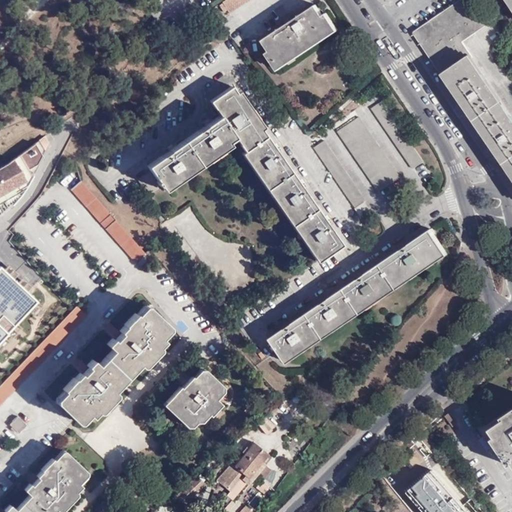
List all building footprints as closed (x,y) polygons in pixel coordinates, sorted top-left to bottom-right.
[(226,0),(223,2),(221,3),(226,11),(228,9),(230,11),(248,0),(226,0)] [(469,27),(474,34),(488,24),(470,0),(469,0),(421,34),(511,165),(511,117),(473,59),(475,57),(464,41),(460,34),(469,27)] [(292,19),(286,22),(263,38),(270,49),(279,63),(335,26),(326,12),(323,14),(316,3),(292,19)] [(283,17),(286,22),(292,19),(289,13),(283,17)] [(279,63),(270,49),(266,51),(277,68),(337,29),(335,26),(279,63)] [(464,41),(474,34),(469,27),(460,34),(464,41)] [(231,84),(210,99),(220,114),(148,164),(151,169),(138,178),(149,195),(234,136),(319,259),(341,243),(231,84)] [(412,168),(423,160),(382,100),(371,107),(412,168)] [(378,191),(401,176),(359,115),(337,130),(378,191)] [(0,215),(13,204),(22,192),(41,155),(49,142),(45,135),(34,144),(12,159),(0,166),(0,215)] [(360,216),(370,209),(364,200),(366,199),(325,138),(314,146),(355,207),(354,207),(360,216)] [(146,253),(82,180),(72,188),(136,262),(146,253)] [(432,228),(273,336),(288,359),(447,251),(432,228)] [(3,269),(0,272),(0,275),(9,284),(13,279),(3,269)] [(0,333),(12,321),(16,324),(24,316),(33,306),(22,297),(12,287),(9,284),(0,275),(0,333)] [(17,282),(12,287),(22,297),(27,292),(17,282)] [(0,387),(0,406),(90,312),(81,303),(0,387)] [(146,305),(137,312),(142,316),(149,309),(166,326),(158,334),(162,338),(171,328),(171,326),(148,305),(146,305)] [(33,306),(24,316),(28,320),(37,311),(33,306)] [(142,316),(137,312),(121,330),(122,331),(116,339),(114,338),(109,344),(113,348),(99,363),(95,358),(88,365),(90,366),(83,373),(82,372),(65,389),(68,393),(62,400),(80,417),(87,409),(91,412),(93,414),(99,409),(105,403),(103,401),(114,389),(112,386),(136,360),(139,363),(151,350),(153,352),(159,346),(164,340),(162,338),(158,334),(166,326),(149,309),(142,316)] [(12,321),(0,333),(0,340),(2,339),(12,328),(16,324),(12,321)] [(12,328),(2,339),(7,343),(17,332),(12,328)] [(161,346),(159,346),(153,352),(151,350),(139,363),(143,365),(145,365),(161,348),(161,346)] [(114,389),(139,363),(136,360),(112,386),(114,389)] [(206,367),(201,368),(221,387),(214,394),(217,397),(224,391),(224,385),(206,367)] [(181,385),(166,401),(191,425),(196,420),(207,410),(210,413),(211,414),(222,402),(217,397),(214,394),(221,387),(201,368),(194,375),(193,375),(183,386),(181,385)] [(68,393),(65,389),(57,397),(57,400),(80,421),(82,422),(91,412),(87,409),(80,417),(62,400),(68,393)] [(105,403),(99,409),(100,411),(102,411),(118,394),(118,392),(114,389),(103,401),(105,403)] [(191,425),(166,401),(164,404),(187,425),(191,425)] [(207,410),(196,420),(203,420),(210,413),(207,410)] [(511,453),(511,413),(493,426),(511,453)] [(18,416),(10,425),(18,432),(26,424),(18,416)] [(256,441),(236,465),(247,475),(252,469),(258,474),(264,479),(273,467),(267,463),(264,460),(270,453),(256,441)] [(63,450),(55,458),(59,461),(65,455),(83,471),(76,479),(79,483),(88,474),(88,471),(65,450),(63,450)] [(264,460),(267,463),(273,456),(270,453),(264,460)] [(59,461),(55,458),(38,475),(39,476),(33,483),(32,482),(25,489),(31,493),(16,508),(11,504),(5,510),(7,511),(6,511),(45,511),(53,504),(56,507),(68,495),(70,497),(76,490),(81,485),(79,483),(76,479),(83,471),(65,455),(59,461)] [(236,465),(233,463),(219,480),(230,489),(233,492),(245,478),(247,475),(236,465)] [(247,475),(253,480),(258,474),(252,469),(247,475)] [(207,483),(199,473),(178,492),(187,500),(207,483)] [(229,491),(234,495),(247,480),(245,478),(233,492),(230,489),(229,491)] [(247,480),(234,495),(236,496),(248,481),(247,480)] [(78,492),(76,490),(70,497),(68,495),(56,507),(60,511),(62,511),(78,494),(78,492)] [(481,497),(476,491),(473,495),(477,500),(481,497)]
